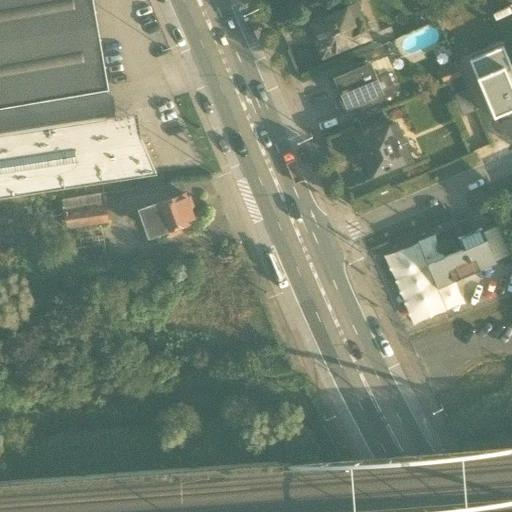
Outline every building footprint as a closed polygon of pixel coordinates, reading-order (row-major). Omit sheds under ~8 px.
[(0,0),(0,107),(107,89),(91,0),(0,0)] [(356,3),(305,20),(312,37),(310,38),(319,61),(372,40),(356,3)] [(498,23),(511,18),(511,5),(494,11),(498,23)] [(342,72),(332,76),(339,94),(336,95),(343,112),(357,106),(359,109),(397,94),(387,71),(391,69),(391,68),(394,67),(394,61),(389,59),(387,59),(386,56),(389,55),(388,52),(394,50),(390,41),(360,53),(363,60),(341,70),(342,72)] [(455,66),(439,73),(443,83),(460,76),(455,66)] [(475,111),(466,90),(461,78),(448,83),(462,117),(475,111)] [(479,84),(466,90),(475,111),(489,105),(479,84)] [(0,197),(153,174),(139,136),(135,114),(0,134),(0,197)] [(393,123),(355,139),(371,175),(409,159),(393,123)] [(185,193),(137,209),(147,238),(162,233),(164,238),(181,232),(179,227),(195,222),(190,210),(193,205),(189,195),(185,195),(185,193)] [(0,282),(107,267),(101,224),(107,224),(102,194),(61,200),(61,203),(0,211),(0,282)] [(461,249),(426,264),(436,288),(468,275),(496,263),(480,228),(456,238),(461,249)]
